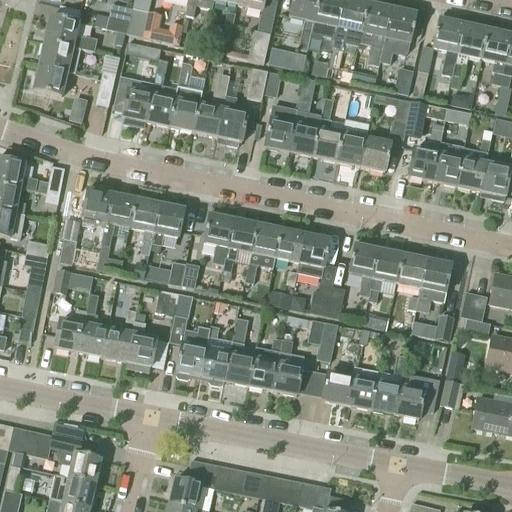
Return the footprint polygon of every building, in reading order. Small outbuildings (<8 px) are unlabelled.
[(149,0),(133,0),(131,13),(132,13),(146,16),(149,0)] [(211,14),(213,6),(214,0),(189,0),(189,1),(187,0),(183,20),(192,22),(194,11),(211,14)] [(214,0),(213,6),(236,11),(238,0),(214,0)] [(264,0),(238,0),(236,11),(261,16),(264,0)] [(293,0),(288,22),(302,25),(296,54),(297,54),(305,56),(306,56),(309,43),(312,28),(318,0),(293,0)] [(312,28),(309,43),(321,45),(318,56),(330,59),(331,59),(332,54),(342,4),(322,0),(318,0),(312,28)] [(342,4),(332,54),(340,55),(342,44),(343,45),(358,48),(360,38),(366,10),(342,4)] [(110,8),(107,22),(129,26),(132,13),(131,13),(110,8)] [(366,10),(360,38),(372,41),(366,68),(378,71),(379,67),(379,65),(390,15),(366,10)] [(126,39),(141,42),(147,17),(146,16),(132,13),(129,26),(126,39)] [(379,65),(379,67),(388,69),(391,57),(402,60),(406,57),(408,49),(409,49),(415,20),(390,15),(379,65)] [(160,19),(147,17),(141,42),(154,45),(160,19)] [(226,17),(223,29),(221,37),(223,38),(222,47),(227,48),(231,31),(234,19),(226,17)] [(50,21),(44,47),(79,55),(79,54),(93,57),(96,44),(84,41),(83,42),(75,40),(77,28),(50,21)] [(129,26),(107,22),(105,34),(116,37),(115,41),(110,40),(109,47),(121,50),(124,38),(126,39),(129,26)] [(444,67),(445,67),(442,78),(451,81),(452,81),(463,31),(438,26),(432,54),(446,57),(444,67)] [(487,37),(463,31),(452,81),(451,81),(449,92),(456,94),(459,82),(462,71),(463,71),(465,71),(466,67),(479,70),(480,64),(481,65),(487,37)] [(270,40),(253,36),(247,65),(263,69),(270,40)] [(497,96),(498,96),(510,42),(487,37),(481,65),(492,67),(490,77),(492,78),(490,89),(498,91),(497,96)] [(511,42),(510,42),(498,96),(497,102),(504,104),(509,81),(511,81),(511,77),(511,42)] [(44,47),(38,71),(66,77),(74,78),(79,55),(44,47)] [(157,66),(159,55),(139,51),(127,48),(124,59),(157,66)] [(293,62),(290,75),(301,77),(304,64),(293,62)] [(153,89),(144,129),(168,134),(182,67),(181,67),(176,93),(162,90),(167,67),(158,65),(153,89)] [(308,79),(321,81),(324,68),(315,66),(310,71),(308,79)] [(188,69),(182,67),(168,134),(192,139),(198,110),(198,109),(201,99),(185,95),(190,71),(190,70),(188,69)] [(61,102),(66,77),(38,71),(33,95),(61,102)] [(326,82),(325,83),(349,88),(349,87),(351,78),(332,75),(327,74),(326,82)] [(267,79),(252,75),(246,105),(260,108),(262,99),(263,99),(267,79)] [(411,78),(398,75),(394,95),(407,98),(411,78)] [(114,79),(101,76),(99,85),(112,88),(114,79)] [(349,87),(349,88),(359,90),(359,88),(361,78),(351,76),(351,78),(349,87)] [(410,101),(420,103),(426,78),(416,76),(410,101)] [(279,81),(267,79),(263,99),(274,101),(279,81)] [(119,82),(111,115),(122,118),(121,124),(122,124),(121,129),(133,131),(134,127),(144,129),(153,89),(119,82)] [(198,110),(192,139),(215,144),(225,101),(228,84),(217,82),(211,111),(198,109),(198,110)] [(94,109),(107,112),(112,88),(99,85),(94,109)] [(296,117),(288,159),(311,164),(317,135),(316,135),(304,132),(307,121),(304,120),(308,100),(299,98),(296,117)] [(225,101),(215,144),(226,146),(225,151),(236,153),(237,148),(240,149),(247,116),(233,113),(235,103),(225,101)] [(330,125),(328,125),(330,113),(332,105),(324,103),(322,111),(321,111),(319,123),(316,135),(317,135),(311,164),(335,168),(341,140),(327,137),(330,125)] [(388,143),(387,149),(365,145),(359,173),(382,178),(388,150),(401,152),(405,131),(410,107),(397,104),(392,126),(390,125),(388,141),(388,143)] [(425,110),(410,107),(405,131),(420,134),(425,110)] [(296,117),(272,112),(263,154),(288,159),(296,117)] [(467,130),(469,119),(445,114),(443,125),(467,130)] [(413,154),(407,183),(431,189),(440,147),(442,136),(431,134),(426,157),(413,154)] [(335,168),(359,173),(365,145),(341,140),(335,168)] [(480,144),(478,157),(487,158),(489,146),(480,144)] [(440,147),(431,189),(455,193),(461,164),(449,162),(452,149),(440,147)] [(0,190),(19,194),(35,197),(37,185),(21,183),(25,164),(8,161),(7,166),(0,165),(0,190)] [(455,193),(479,198),(485,169),(461,164),(455,193)] [(509,174),(485,169),(479,198),(503,204),(509,174)] [(49,178),(45,199),(57,201),(61,180),(49,178)] [(24,209),(17,207),(19,194),(0,190),(0,215),(23,220),(22,219),(24,209)] [(87,195),(81,224),(104,229),(106,229),(112,200),(101,198),(103,192),(90,190),(88,195),(87,195)] [(43,207),(56,210),(57,201),(45,199),(43,207)] [(108,252),(113,231),(129,234),(135,205),(112,200),(106,229),(104,229),(99,250),(108,252)] [(129,234),(142,237),(139,259),(147,260),(149,255),(150,255),(159,210),(135,205),(129,234)] [(183,215),(159,210),(150,255),(159,257),(162,241),(177,244),(183,215)] [(0,241),(19,245),(23,220),(0,215),(0,241)] [(209,221),(203,249),(214,252),(211,268),(222,270),(223,263),(225,254),(228,255),(234,226),(223,224),(224,219),(211,216),(210,221),(209,221)] [(225,254),(223,263),(232,265),(232,266),(234,266),(236,257),(249,259),(251,260),(257,231),(234,226),(228,255),(225,254)] [(273,264),(275,265),(281,236),(257,231),(251,260),(249,259),(244,281),(243,287),(252,288),(255,271),(271,275),(273,264)] [(275,265),(296,269),(298,270),(304,241),(281,236),(275,265)] [(295,278),(320,283),(328,246),(304,241),(298,270),(296,269),(295,278)] [(58,267),(70,270),(75,247),(62,244),(58,267)] [(48,249),(27,246),(24,259),(46,263),(48,249)] [(369,251),(356,248),(355,251),(354,251),(348,280),(361,283),(357,300),(367,302),(367,305),(368,306),(378,256),(369,254),(369,251)] [(380,287),(395,290),(402,261),(378,256),(368,306),(375,307),(377,296),(378,296),(380,287)] [(29,297),(39,299),(46,263),(24,259),(22,271),(34,274),(29,297)] [(395,290),(418,295),(424,266),(402,261),(395,290)] [(221,276),(229,278),(232,265),(223,263),(222,270),(221,276)] [(443,308),(450,271),(447,271),(448,267),(438,264),(437,269),(424,266),(418,295),(416,303),(417,303),(415,312),(427,314),(429,305),(443,308)] [(145,267),(134,265),(131,282),(142,284),(145,267)] [(167,289),(181,292),(186,270),(171,267),(167,289)] [(181,292),(192,294),(197,272),(186,270),(181,292)] [(64,300),(69,278),(56,275),(51,297),(64,300)] [(287,276),(284,288),(285,288),(293,290),(295,278),(287,276)] [(511,282),(495,279),(488,310),(511,314),(511,282)] [(307,318),(325,322),(330,300),(329,299),(331,290),(318,287),(316,296),(312,296),(307,318)] [(330,300),(325,322),(337,324),(338,324),(342,302),(344,294),(331,292),(329,299),(330,300)] [(153,317),(174,322),(179,299),(158,295),(153,317)] [(290,299),(269,295),(267,310),(287,314),(290,300),(290,299)] [(458,322),(465,324),(480,327),(485,302),(464,298),(458,322)] [(186,324),(190,302),(179,299),(174,322),(186,324)] [(290,300),(287,314),(301,317),(303,303),(290,300)] [(414,316),(415,312),(417,303),(416,303),(408,301),(406,314),(414,316)] [(86,307),(85,317),(86,317),(78,358),(102,363),(108,335),(93,332),(96,320),(93,320),(95,309),(86,307)] [(226,313),(227,309),(214,307),(212,316),(221,318),(222,312),(226,313)] [(23,313),(21,321),(34,323),(36,315),(23,313)] [(74,314),(72,327),(60,325),(54,353),(78,358),(86,317),(85,317),(74,314)] [(126,314),(123,328),(132,329),(133,327),(135,318),(135,316),(126,314)] [(361,331),(384,336),(388,322),(365,317),(361,331)] [(135,318),(133,327),(134,327),(142,328),(143,319),(135,318)] [(452,323),(451,323),(437,320),(433,344),(447,347),(452,323)] [(16,345),(29,348),(34,323),(21,321),(16,345)] [(230,347),(230,348),(231,348),(242,350),(247,325),(235,323),(233,335),(232,335),(230,347)] [(486,342),(489,329),(480,327),(465,324),(462,336),(486,342)] [(310,325),(306,346),(320,349),(324,328),(310,325)] [(131,339),(126,367),(135,369),(134,375),(147,378),(149,372),(150,372),(156,344),(142,342),(144,329),(142,328),(134,327),(131,339)] [(336,330),(324,328),(320,349),(332,351),(336,330)] [(208,344),(215,345),(217,332),(210,331),(209,335),(208,344)] [(178,383),(188,385),(190,383),(191,381),(200,382),(205,354),(208,344),(209,335),(198,333),(197,339),(184,336),(176,378),(177,378),(176,381),(178,383)] [(361,334),(357,349),(362,350),(366,347),(367,341),(383,345),(384,339),(361,334)] [(126,367),(131,339),(108,335),(102,363),(126,367)] [(255,353),(247,392),(271,396),(282,345),(272,343),(269,355),(255,352),(255,353)] [(511,346),(492,343),(486,372),(511,377),(511,346)] [(229,359),(224,387),(247,392),(255,353),(242,350),(231,348),(229,359)] [(206,354),(200,382),(209,384),(208,387),(210,390),(220,392),(223,390),(223,387),(224,387),(229,359),(228,358),(206,354)] [(464,359),(451,356),(445,384),(459,387),(464,359)] [(279,358),(271,396),(295,401),(301,373),(302,363),(282,359),(279,358)] [(405,363),(396,361),(392,380),(401,382),(402,378),(405,363)] [(351,383),(352,383),(346,411),(370,416),(376,388),(375,387),(377,378),(353,373),(351,383)] [(321,406),(346,411),(352,383),(351,383),(327,378),(321,406)] [(399,397),(394,421),(418,425),(420,416),(431,418),(438,385),(402,378),(401,382),(400,392),(399,397)] [(440,406),(450,408),(455,387),(445,385),(440,406)] [(376,388),(370,416),(394,421),(400,392),(376,388)] [(511,409),(477,403),(471,433),(511,441),(511,409)] [(0,429),(0,453),(6,455),(11,431),(0,429)] [(51,440),(80,446),(82,435),(54,429),(51,440)] [(12,456),(23,459),(28,435),(18,432),(12,456)] [(23,459),(34,461),(40,438),(28,435),(23,459)] [(46,464),(49,453),(51,440),(40,438),(34,461),(46,464)] [(80,446),(51,440),(49,453),(72,458),(66,483),(94,489),(100,463),(77,458),(80,446)] [(190,464),(186,486),(198,488),(202,467),(190,464)] [(184,511),(207,511),(212,494),(213,494),(218,470),(202,467),(198,488),(186,486),(174,483),(168,508),(184,511)] [(213,494),(225,496),(230,472),(218,470),(213,494)] [(225,496),(228,497),(236,499),(241,475),(230,472),(225,496)] [(236,499),(247,501),(252,477),(241,475),(236,499)] [(258,503),(259,497),(263,479),(252,477),(247,501),(258,503)] [(7,479),(3,495),(13,497),(17,481),(7,479)] [(79,511),(88,511),(92,497),(94,489),(66,483),(54,480),(48,505),(79,511)] [(269,480),(264,504),(276,507),(281,483),(269,480)] [(276,507),(288,509),(292,485),(281,483),(276,507)] [(288,509),(298,511),(303,487),(292,485),(288,509)] [(298,511),(302,511),(309,511),(314,490),(303,487),(298,511)] [(326,511),(329,497),(330,493),(324,492),(314,490),(313,497),(309,511),(326,511)] [(0,508),(0,511),(17,511),(21,499),(13,497),(3,495),(0,508)]
